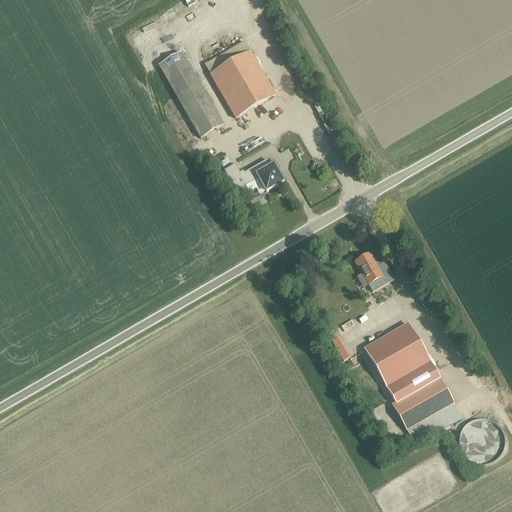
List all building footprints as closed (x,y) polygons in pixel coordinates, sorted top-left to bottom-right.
[(233,28),(227,32),(232,40),(238,36),(233,28)] [(247,49),(204,70),(227,116),(270,95),(247,49)] [(177,52),(155,63),(193,136),(201,132),(176,85),(190,78),(177,52)] [(208,145),(211,140),(203,134),(200,139),(208,145)] [(267,160),(244,173),(243,172),(239,174),(235,165),(223,172),(238,197),(247,192),(245,187),(258,179),(266,193),(283,183),(277,172),(276,172),(275,169),(273,166),(271,167),(267,160)] [(354,264),(355,264),(368,286),(367,286),(383,278),(382,277),(369,255),(370,255),(354,264)] [(364,350),(387,390),(431,365),(407,325),(364,350)] [(347,335),(337,341),(340,345),(350,339),(347,335)] [(342,344),(335,349),(339,356),(346,351),(342,344)] [(412,385),(419,381),(417,377),(410,381),(412,385)] [(392,406),(415,446),(462,419),(439,379),(392,406)]
